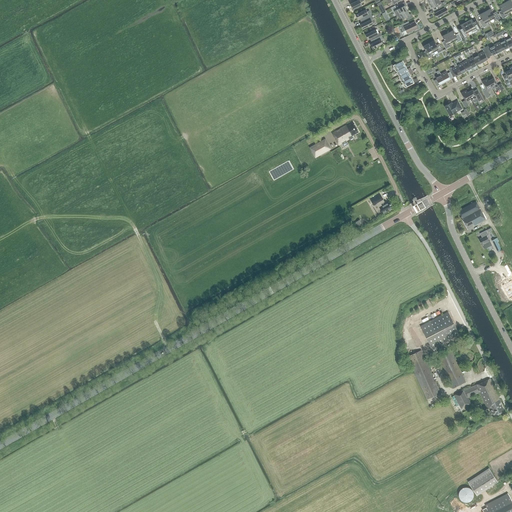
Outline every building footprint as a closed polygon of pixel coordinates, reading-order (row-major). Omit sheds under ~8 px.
[(364,1),(363,0),(353,0),(354,2),(350,4),(353,10),(362,5),(360,2),(364,1)] [(440,4),(438,0),(435,0),(428,4),(431,9),(437,6),(439,8),(444,5),(443,2),(440,4)] [(407,11),(404,6),(406,5),(404,2),(396,7),(398,9),(394,11),(397,17),(398,16),(397,16),(407,11)] [(506,13),(509,12),(504,3),(499,6),(502,11),(499,13),(502,19),(508,16),(506,13)] [(440,18),(441,17),(448,13),(445,7),(435,13),(435,15),(435,17),(437,17),(438,18),(439,18),(440,18)] [(490,9),(485,12),(490,21),(493,19),(494,22),(500,19),(497,13),(493,15),(490,9)] [(359,19),(360,21),(372,16),(369,11),(367,12),(366,10),(355,15),(358,19),(359,19)] [(397,16),(398,16),(399,19),(402,18),(402,20),(406,18),(407,20),(413,17),(411,15),(409,15),(407,11),(397,16)] [(487,22),(490,21),(485,12),(479,15),(483,20),(479,22),(483,28),(488,25),(487,22)] [(372,16),(360,21),(362,24),(360,25),(362,29),(373,24),(371,20),(373,19),(372,16)] [(466,22),(471,31),(473,33),(481,29),(475,19),(472,21),(471,19),(466,22)] [(416,30),(417,29),(418,28),(415,22),(408,25),(407,22),(400,25),(403,32),(405,30),(407,33),(408,33),(409,33),(410,32),(415,29),(416,30)] [(468,33),(471,31),(466,22),(460,25),(461,27),(457,29),(463,40),(468,38),(467,36),(469,35),(468,33)] [(369,38),(370,41),(381,36),(380,33),(378,34),(375,30),(365,35),(367,39),(369,38)] [(447,33),(452,42),(455,41),(457,43),(462,40),(459,35),(456,36),(453,30),(447,33)] [(453,44),(452,42),(447,33),(442,36),(445,42),(442,43),(445,49),(453,44)] [(381,36),(370,41),(372,44),(370,45),(372,49),(383,44),(381,40),(383,39),(381,36)] [(505,50),(509,48),(505,40),(499,42),(503,50),(505,49),(505,50)] [(428,44),(433,53),(436,51),(438,53),(443,50),(440,45),(437,46),(434,41),(428,44)] [(501,51),(503,50),(499,42),(494,45),(498,53),(502,52),(501,51)] [(430,54),(433,53),(428,44),(423,46),(426,52),(423,54),(426,59),(431,56),(430,54)] [(487,46),(485,48),(489,57),(494,54),(494,55),(498,53),(494,45),(488,48),(487,46)] [(485,60),(490,58),(489,57),(485,48),(482,49),(483,52),(478,54),(482,63),(486,61),(485,60)] [(479,65),(482,63),(478,54),(473,57),(476,65),(478,64),(479,65)] [(473,57),(467,60),(472,69),(475,67),(475,66),(476,65),(473,57)] [(395,71),(396,71),(405,66),(404,63),(407,61),(405,59),(400,61),(392,65),(395,71)] [(468,70),(472,69),(467,60),(462,63),(466,70),(468,70)] [(454,67),(451,69),(451,68),(448,69),(450,72),(453,78),(457,75),(457,76),(461,74),(457,66),(456,66),(454,62),(452,63),(454,67)] [(464,71),(466,70),(462,63),(457,66),(461,74),(465,72),(464,71)] [(399,76),(411,70),(410,67),(407,69),(405,66),(396,71),(397,74),(399,76)] [(401,82),(402,82),(411,77),(409,74),(412,73),(411,70),(399,76),(398,77),(401,82)] [(438,76),(435,77),(436,79),(433,81),(436,86),(441,84),(441,85),(445,83),(441,74),(438,70),(436,72),(438,76)] [(448,80),(453,78),(450,72),(447,73),(446,71),(441,74),(445,83),(449,81),(448,80)] [(402,82),(403,85),(405,88),(412,84),(418,81),(416,78),(413,80),(411,77),(402,82)] [(497,91),(499,89),(500,91),(503,89),(500,83),(497,85),(493,78),(488,81),(492,87),(491,87),(493,89),(496,88),(497,91)] [(489,89),(491,87),(492,87),(488,81),(487,79),(482,82),(486,89),(482,91),(486,98),(490,96),(488,92),(490,91),(489,89)] [(468,100),(470,99),(471,99),(467,93),(467,92),(466,90),(461,93),(465,100),(462,102),(465,108),(468,106),(467,104),(469,103),(468,100)] [(476,90),(473,92),(472,90),(467,92),(467,93),(471,99),(470,99),(472,101),(475,99),(476,101),(478,100),(479,103),(483,101),(476,90)] [(456,112),(462,109),(457,101),(452,104),(451,102),(444,106),(450,116),(457,112),(456,112)] [(352,136),(358,132),(353,123),(348,126),(347,124),(332,133),(338,145),(349,139),(350,139),(353,138),(352,136)] [(309,147),(315,158),(331,149),(325,138),(309,147)] [(374,205),(377,203),(379,207),(383,214),(392,208),(388,202),(385,204),(383,200),(380,195),(371,200),(374,205)] [(467,229),(485,220),(476,202),(459,211),(463,218),(463,221),(467,229)] [(489,241),(487,236),(489,235),(486,230),(480,234),(482,238),(479,240),(482,245),(484,248),(485,249),(491,245),(489,241)] [(511,281),(511,280),(502,285),(509,299),(511,297),(511,281)] [(448,312),(420,326),(432,349),(459,335),(448,312)] [(440,393),(421,350),(407,357),(426,400),(440,393)] [(466,382),(452,350),(438,356),(452,388),(466,382)] [(501,403),(502,402),(490,379),(489,380),(488,379),(455,395),(454,395),(461,409),(471,404),(468,398),(479,392),(487,409),(491,407),(491,409),(491,412),(492,414),(495,415),(497,414),(499,415),(503,413),(504,410),(501,403)] [(488,468),(468,482),(477,496),(498,483),(488,468)] [(473,497),(473,495),(473,493),(472,491),(470,489),(468,488),(466,488),(463,488),(461,489),(460,491),(459,493),(458,495),(459,497),(460,499),(461,501),(463,502),(466,502),(468,502),(470,501),(472,499),(473,497)] [(482,510),(483,511),(511,511),(511,501),(508,495),(507,493),(485,505),(486,507),(486,509),(484,510),(483,509),(482,510)]
